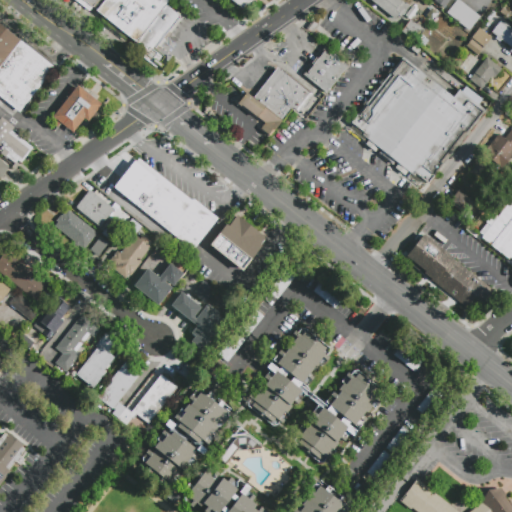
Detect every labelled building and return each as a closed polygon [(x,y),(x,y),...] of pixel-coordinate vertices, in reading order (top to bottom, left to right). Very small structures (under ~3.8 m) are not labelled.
[(104,0),(96,11),(92,8),(88,12),(72,0),(104,0)] [(167,0),(135,42),(96,11),(104,0),(167,0)] [(253,0),(248,7),(245,5),(241,9),(229,0),(253,0)] [(410,9),(407,13),(406,12),(403,16),(402,15),(400,18),(398,16),(395,20),(370,1),(370,0),(399,0),(405,4),(406,2),(410,6),(408,8),(410,9)] [(449,0),(448,2),(452,5),(457,0),(479,17),(468,31),(446,14),(448,11),(444,8),(442,9),(433,2),(434,0),(449,0)] [(130,49),(165,5),(180,17),(154,50),(164,58),(155,68),(130,49)] [(508,13),(505,18),(498,12),(501,8),(508,13)] [(442,16),(433,26),(424,18),(432,9),(442,16)] [(413,40),(412,42),(400,31),(409,20),(424,31),(421,36),(429,42),(425,47),(424,46),(423,48),(413,40)] [(511,53),(509,51),(511,48),(500,40),(498,42),(494,39),(496,37),(491,33),(500,20),(511,29),(511,53)] [(317,25),(311,32),(308,30),(314,23),(317,25)] [(0,99),(0,25),(54,68),(30,99),(33,101),(24,113),(21,110),(19,114),(0,99)] [(471,38),(478,28),(491,38),(483,47),(471,38)] [(482,48),(477,55),(466,47),(471,40),(482,48)] [(325,95),(319,90),(320,88),(303,75),(325,48),(348,66),(325,95)] [(402,57),(349,121),(366,135),(364,137),(368,140),(365,144),(371,148),(378,154),(381,150),(411,175),(414,172),(428,183),(439,169),(441,171),(454,154),(453,153),(465,137),(466,138),(479,122),(478,121),(484,114),(468,101),(470,99),(458,90),(452,97),(402,57)] [(502,72),(495,81),(493,79),(482,92),(470,82),(487,61),(502,72)] [(292,108),(281,122),(252,99),(277,68),(312,95),(306,102),(308,104),(304,110),(302,108),(298,113),(292,108)] [(57,128),(51,124),(55,120),(52,117),(77,86),(101,105),(88,122),(84,119),(72,134),(60,125),(57,128)] [(246,94),(252,99),(281,122),(274,131),(273,130),(268,136),(260,130),(264,125),(242,106),(240,108),(237,105),(246,94)] [(32,148),(18,166),(6,157),(5,158),(0,154),(1,152),(0,151),(0,118),(1,117),(14,128),(11,131),(32,148)] [(511,132),(511,161),(502,174),(482,157),(499,136),(505,141),(511,132)] [(112,189),(136,158),(191,202),(194,199),(219,218),(196,248),(192,252),(112,189)] [(0,160),(8,168),(0,178),(0,160)] [(100,228),(74,208),(89,190),(114,210),(100,228)] [(476,207),(470,214),(467,212),(464,216),(450,205),(459,193),(476,207)] [(511,260),(509,258),(507,260),(481,239),(483,237),(479,234),(487,224),(485,222),(492,213),(498,217),(501,214),(498,212),(509,198),(511,200),(511,260)] [(95,233),(83,248),(54,226),(57,222),(55,221),(59,216),(60,216),(66,209),(95,233)] [(261,247),(253,257),(241,272),(223,258),(209,247),(225,226),(228,228),(237,216),(266,238),(260,246),(261,247)] [(128,274),(124,278),(106,264),(110,258),(116,250),(119,253),(132,237),(122,229),(130,219),(141,227),(137,231),(152,242),(149,247),(150,248),(145,256),(143,255),(139,260),(141,262),(130,276),(128,274)] [(121,229),(111,241),(101,233),(111,221),(121,229)] [(403,260),(423,235),(494,292),(470,313),(413,267),(403,260)] [(107,243),(97,256),(89,250),(99,237),(107,243)] [(34,301),(0,274),(0,249),(2,247),(20,261),(48,283),(34,301)] [(175,256),(189,268),(179,281),(179,280),(158,306),(132,286),(147,268),(158,277),(175,256)] [(284,270),(293,278),(276,299),(267,292),(284,270)] [(202,281),(213,290),(203,303),(192,293),(202,281)] [(320,282),(341,299),(334,309),(312,292),(320,282)] [(0,284),(10,292),(0,305),(0,284)] [(202,351),(190,342),(194,336),(190,333),(196,326),(170,306),(180,292),(200,308),(193,317),(195,319),(205,306),(225,321),(202,351)] [(9,305),(18,293),(40,310),(31,322),(9,305)] [(51,339),(33,325),(55,296),(71,308),(62,319),(64,321),(51,339)] [(246,338),(237,331),(254,310),(263,317),(246,338)] [(66,372),(55,364),(62,354),(55,348),(82,315),(100,329),(93,338),(90,335),(76,353),(79,355),(66,372)] [(271,360),(279,350),(283,353),(287,349),(282,346),(287,339),(285,338),(292,328),(298,333),(300,329),(304,329),(329,347),(330,352),(329,353),(328,354),(327,356),(329,357),(322,367),(320,365),(315,372),(313,370),(311,373),(310,374),(314,377),(305,388),(310,392),(306,397),(304,396),(296,406),(294,404),(287,413),(289,415),(279,428),(267,418),(264,420),(257,415),(259,413),(245,402),(256,388),(258,390),(263,384),(265,386),(269,381),(264,378),(269,372),(267,370),(266,372),(262,368),(268,362),(274,367),(276,363),(271,360)] [(20,342),(29,331),(40,340),(31,351),(20,342)] [(93,388),(76,374),(96,347),(94,346),(104,333),(117,343),(109,353),(113,357),(102,371),(105,373),(93,388)] [(235,333),(244,340),(227,362),(218,355),(235,333)] [(393,356),(401,346),(414,357),(421,363),(414,372),(393,356)] [(209,384),(203,379),(218,360),(225,366),(223,368),(226,370),(217,380),(214,378),(209,384)] [(125,362),(141,374),(118,403),(131,414),(161,376),(177,388),(144,430),(131,420),(127,425),(95,400),(125,362)] [(368,379),(375,384),(373,386),(384,395),(387,397),(375,411),(371,408),(364,418),(366,420),(351,438),(348,436),(343,442),(339,439),(337,442),(338,443),(333,450),(336,452),(328,462),(326,460),(322,463),(323,464),(321,466),(310,457),(311,456),(309,454),(308,455),(297,446),(294,444),(298,438),(296,436),(302,428),(304,429),(310,423),(312,425),(316,420),(311,417),(318,408),(306,398),(308,396),(310,394),(323,404),(333,392),(337,396),(341,391),(339,389),(343,384),(340,382),(348,373),(351,376),(354,372),(356,369),(365,376),(363,379),(366,381),(368,379)] [(175,487),(166,480),(163,485),(148,473),(149,471),(140,463),(144,457),(143,456),(148,450),(152,454),(155,450),(153,448),(157,443),(155,441),(163,430),(167,433),(169,430),(163,426),(168,420),(174,425),(177,421),(173,417),(179,409),(181,411),(188,403),(190,404),(192,401),(189,398),(196,388),(206,395),(209,391),(213,394),(209,399),(217,405),(220,400),(225,404),(221,408),(227,413),(222,420),(223,421),(213,434),(215,436),(207,446),(204,444),(201,447),(206,451),(203,456),(201,454),(195,462),(191,459),(186,465),(179,474),(182,477),(177,484),(175,487)] [(440,395),(424,416),(416,409),(432,389),(440,395)] [(401,427),(411,435),(375,481),(365,473),(401,427)] [(228,467),(220,461),(223,454),(218,450),(227,436),(234,435),(239,428),(270,452),(238,455),(228,467)] [(0,438),(4,433),(7,436),(9,434),(23,445),(21,447),(25,450),(20,456),(25,461),(20,467),(15,462),(8,471),(12,475),(0,490),(0,438)] [(256,511),(259,508),(264,511),(203,511),(206,508),(202,505),(200,508),(195,504),(191,508),(184,503),(183,504),(181,501),(187,493),(183,490),(199,470),(202,473),(205,469),(216,478),(214,480),(217,483),(221,478),(226,482),(229,478),(233,481),(230,484),(238,491),(244,484),(250,488),(247,492),(254,497),(252,501),(257,505),(253,510),(256,511)] [(365,478),(377,487),(361,510),(348,501),(365,478)] [(398,502),(415,481),(416,480),(456,511),(469,511),(481,504),(486,490),(500,489),(505,496),(504,498),(511,508),(511,511),(415,511),(412,509),(410,511),(398,502)] [(291,511),(299,504),(302,506),(311,496),(307,493),(313,485),(315,483),(324,490),(327,486),(344,499),(340,504),(345,508),(341,511),(291,511)]
